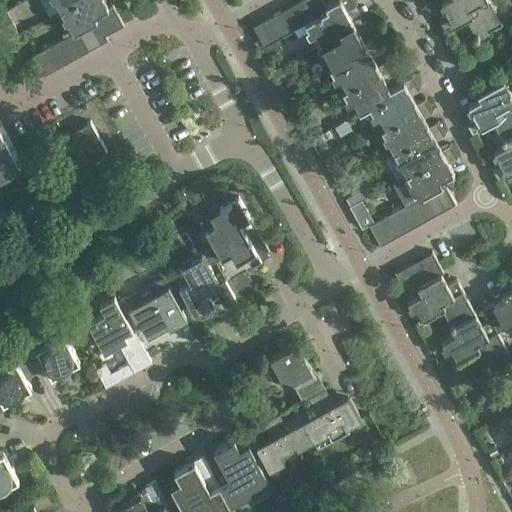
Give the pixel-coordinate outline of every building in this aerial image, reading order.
[(55,0),(61,10),(78,0),(55,0)] [(108,7),(104,0),(78,0),(61,10),(73,33),(78,30),(87,25),(96,20),(94,16),(104,11),(109,8),(108,7)] [(320,16),(310,0),(302,0),(300,1),(311,21),(320,16)] [(352,20),(347,10),(356,5),(353,0),(334,0),(326,5),(329,10),(320,16),(311,21),(305,24),(317,46),(341,33),(338,28),(352,20)] [(326,5),(323,0),(310,0),(320,16),(329,10),(326,5)] [(502,22),(489,0),(443,0),(441,1),(448,13),(439,18),(445,30),(468,17),(477,33),(474,34),(479,41),(493,33),(491,29),(502,22)] [(311,21),(300,1),(291,7),(301,26),(305,24),(311,21)] [(124,26),(113,5),(108,7),(109,8),(104,11),(114,30),(123,25),(123,26),(124,26)] [(301,26),(291,7),(282,12),(292,31),(301,26)] [(114,30),(104,11),(94,16),(96,20),(105,35),(114,30)] [(292,31),(282,12),(273,17),(283,36),(292,31)] [(365,43),(360,33),(369,28),(361,15),(352,20),(338,28),(341,33),(317,46),(330,68),(353,55),(351,51),(365,43)] [(283,36),(273,17),(263,22),(274,41),(283,36)] [(105,35),(96,20),(87,25),(98,45),(107,40),(108,41),(109,41),(105,35)] [(274,41),(263,22),(254,27),(260,39),(264,46),(274,41)] [(98,45),(87,25),(78,30),(89,50),(98,45)] [(89,50),(78,30),(73,33),(69,35),(80,55),(89,50)] [(80,55),(69,35),(60,40),(71,60),(80,55)] [(378,66),(377,66),(372,56),(381,51),(374,38),(365,43),(351,51),(353,55),(330,68),(343,91),(366,78),(363,74),(378,66)] [(71,60),(60,40),(51,45),(62,65),(71,60)] [(62,65),(51,45),(42,50),(53,70),(62,65)] [(53,70),(42,50),(32,55),(34,58),(43,75),(44,76),(45,76),(44,75),(53,70)] [(390,88),(385,79),(394,74),(387,61),(377,66),(378,66),(363,74),(366,78),(343,91),(356,115),(369,107),(369,106),(379,101),(376,96),(390,89),(390,88)] [(416,104),(411,94),(420,89),(413,76),(390,88),(390,89),(376,96),(379,101),(369,106),(369,107),(381,129),(405,116),(402,112),(416,104)] [(511,131),(511,94),(503,79),(478,94),(480,98),(469,104),(475,116),(466,121),(473,133),(496,121),(504,136),(511,131)] [(429,127),(429,126),(424,117),(433,112),(425,99),(416,104),(402,112),(405,116),(381,129),(394,152),(417,139),(415,135),(429,127)] [(0,170),(21,159),(0,120),(0,170)] [(107,151),(91,121),(77,128),(65,135),(82,165),(107,151)] [(441,150),(441,149),(436,140),(445,135),(438,121),(429,126),(429,127),(415,135),(417,139),(394,152),(407,175),(430,162),(427,157),(441,150)] [(511,131),(504,136),(502,137),(505,144),(494,150),(500,161),(491,167),(498,179),(511,171),(511,131)] [(455,173),(449,162),(458,157),(450,144),(441,149),(441,150),(427,157),(430,162),(407,175),(419,197),(424,194),(434,189),(443,184),(441,180),(455,173)] [(454,203),(443,184),(434,189),(444,208),(454,203)] [(444,208),(434,189),(424,194),(435,213),(444,208)] [(435,213),(424,194),(419,197),(415,199),(426,218),(435,213)] [(249,237),(240,222),(250,217),(239,197),(210,213),(215,223),(205,228),(211,237),(203,241),(207,249),(214,259),(215,261),(231,252),(236,261),(246,256),(251,266),(262,260),(251,241),(252,241),(249,237)] [(32,199),(23,204),(34,225),(43,220),(32,199)] [(426,218),(415,199),(406,204),(417,223),(426,218)] [(417,223),(406,204),(397,209),(408,229),(417,223)] [(408,229),(397,209),(388,214),(399,234),(408,229)] [(399,234),(388,214),(379,219),(389,239),(399,234)] [(389,239),(379,219),(369,225),(380,244),(389,239)] [(219,283),(207,263),(214,259),(207,249),(181,264),(190,279),(179,285),(195,313),(214,302),(212,298),(218,294),(226,308),(237,302),(225,280),(219,283)] [(444,272),(438,261),(433,253),(424,258),(434,277),(442,273),(444,272)] [(434,277),(424,258),(414,263),(425,282),(434,277)] [(425,282),(414,263),(405,268),(416,287),(425,282)] [(416,287),(405,268),(396,274),(410,299),(420,293),(416,287)] [(474,311),(457,279),(447,284),(442,273),(434,277),(425,282),(416,287),(420,293),(410,299),(408,300),(419,321),(439,311),(436,306),(442,303),(453,323),(474,311)] [(186,318),(163,276),(156,280),(160,289),(145,297),(140,288),(124,297),(131,310),(125,313),(129,322),(138,317),(148,334),(167,324),(169,327),(186,318)] [(511,286),(502,292),(504,297),(484,308),(490,320),(497,332),(498,332),(511,323),(511,286)] [(133,328),(129,322),(125,313),(114,295),(100,303),(105,312),(88,321),(104,351),(119,343),(129,362),(118,368),(111,372),(106,364),(96,369),(106,386),(151,361),(133,328)] [(510,354),(498,332),(497,332),(490,320),(482,324),(474,311),(453,323),(450,324),(455,333),(442,340),(454,362),(473,351),(470,347),(476,344),(487,363),(485,364),(489,372),(504,364),(501,359),(510,354)] [(80,360),(72,345),(73,343),(73,341),(73,340),(72,339),(72,337),(71,335),(70,334),(69,333),(68,332),(67,332),(65,331),(64,331),(61,330),(59,331),(57,332),(55,332),(54,334),(52,335),(52,337),(51,338),(51,339),(37,347),(33,341),(23,347),(36,371),(47,366),(52,375),(59,372),(80,360)] [(323,388),(313,369),(298,342),(263,361),(274,381),(282,377),(292,380),(303,400),(323,388)] [(26,377),(36,371),(23,347),(12,353),(16,359),(1,367),(0,366),(0,395),(3,402),(32,387),(26,377)] [(361,418),(350,398),(336,405),(326,387),(323,388),(303,400),(294,404),(313,438),(317,447),(349,430),(347,426),(361,418)] [(313,438),(294,404),(262,422),(271,436),(257,444),(261,452),(269,468),(270,468),(284,460),(280,452),(296,443),(298,447),(313,438)] [(264,471),(269,468),(261,452),(255,455),(244,434),(214,450),(225,470),(230,478),(220,484),(230,504),(251,493),(249,488),(268,478),(264,471)] [(384,449),(379,439),(371,443),(376,453),(384,449)] [(19,478),(11,465),(3,450),(0,452),(0,492),(1,492),(3,490),(3,489),(4,488),(4,486),(19,478)] [(230,504),(220,484),(210,489),(205,481),(205,480),(194,460),(174,471),(180,481),(170,486),(184,511),(192,511),(196,510),(196,511),(214,511),(220,509),(220,511),(234,511),(230,504)] [(168,511),(166,507),(169,504),(168,502),(156,480),(145,486),(152,501),(146,504),(141,494),(120,505),(123,511),(168,511)] [(179,508),(174,498),(168,502),(169,504),(173,511),(179,508)]
